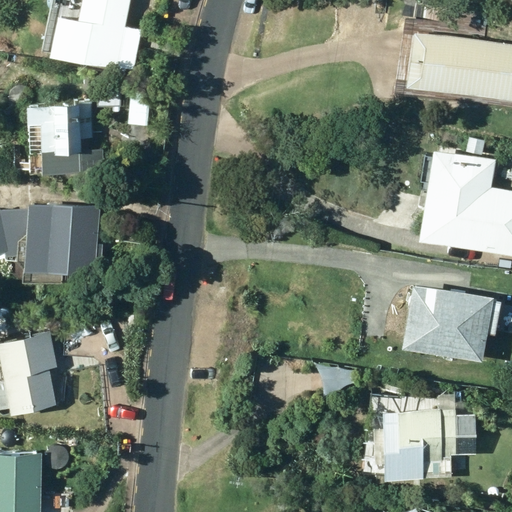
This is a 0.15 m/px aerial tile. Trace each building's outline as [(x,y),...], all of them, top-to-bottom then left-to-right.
[(143,30),(127,27),(131,0),(84,0),(80,24),(58,20),(51,57),(135,72),(143,30)] [(400,91),(511,103),(511,47),(406,36),(400,91)] [(129,126),(149,127),(151,93),(131,92),(129,126)] [(41,127),(42,177),(74,177),(74,172),(103,172),(103,151),(83,150),(83,139),(94,139),(94,103),(81,103),(81,108),(29,109),(29,126),(41,127)] [(482,142),(466,138),(463,153),(479,157),(482,142)] [(413,244),(511,259),(511,193),(487,189),(491,162),(428,153),(413,244)] [(99,245),(100,207),(32,204),(32,210),(1,213),(0,211),(0,261),(15,256),(29,257),(29,274),(97,276),(98,260),(103,260),(104,246),(99,245)] [(484,328),(511,333),(511,304),(499,302),(501,287),(410,270),(398,337),(480,352),(484,328)] [(78,323),(63,328),(68,340),(82,334),(78,323)] [(0,346),(0,357),(12,417),(58,408),(50,370),(58,369),(51,336),(0,346)] [(453,411),(377,416),(382,484),(450,479),(448,457),(456,457),(453,411)] [(0,511),(41,511),(42,454),(0,453),(0,511)]
